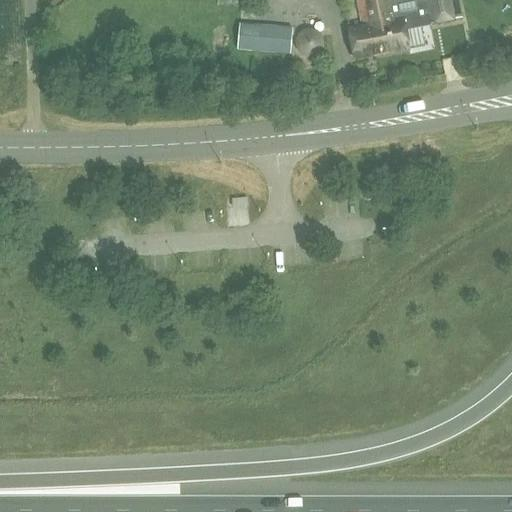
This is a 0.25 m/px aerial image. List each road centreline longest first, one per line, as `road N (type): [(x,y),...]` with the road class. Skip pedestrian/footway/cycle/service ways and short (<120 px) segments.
road 1 (motorway): [(511,384),(433,437),(359,459),(0,496)]
road 2 (tertiary): [(511,101),(275,136),(0,148)]
